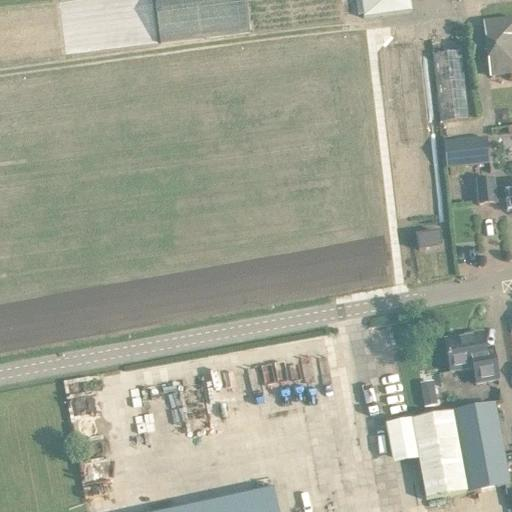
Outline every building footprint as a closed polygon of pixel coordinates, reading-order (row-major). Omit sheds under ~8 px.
[(156,0),(160,39),(250,31),(246,0),(156,0)] [(354,0),(357,14),(362,13),(362,18),(410,11),(411,11),(411,10),(409,0),(354,0)] [(511,17),(482,22),(489,76),(511,72),(511,17)] [(460,51),(432,54),(439,122),(468,119),(460,51)] [(445,168),(470,165),(489,163),(486,138),(442,143),(445,168)] [(511,183),(509,183),(509,187),(493,189),(492,179),(475,181),(478,206),(495,204),(495,200),(506,199),(506,198),(510,197),(511,212),(511,183)] [(438,231),(415,235),(418,250),(440,246),(438,231)] [(443,340),(449,372),(472,368),(475,385),(497,380),(491,348),(484,349),(481,333),(443,340)] [(423,408),(437,405),(433,386),(420,389),(423,408)] [(508,485),(494,405),(494,404),(452,412),(385,424),(391,457),(416,452),(425,500),(467,492),(508,485)] [(277,511),(272,490),(226,500),(168,511),(277,511)]
